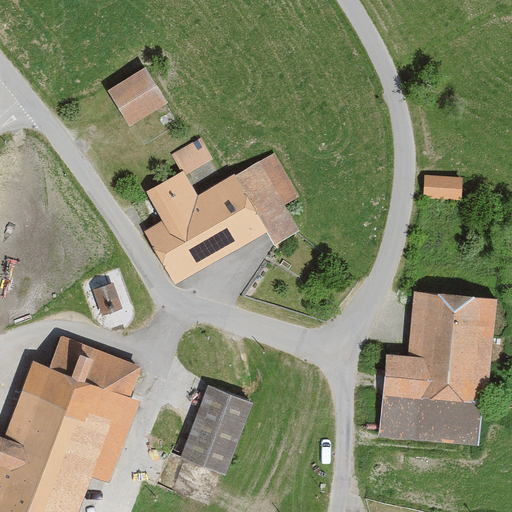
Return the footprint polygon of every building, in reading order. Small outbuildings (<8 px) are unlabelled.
[(156,69),(117,91),(137,128),(177,106),(156,69)] [(203,152),(198,144),(178,156),(191,178),(220,160),(211,146),(203,152)] [(132,178),(112,148),(92,160),(113,191),(132,178)] [(304,201),(278,155),(202,198),(189,175),(153,196),(166,219),(147,230),(181,289),(275,236),(282,249),(307,234),(291,208),(304,201)] [(447,177),(414,177),(413,194),(447,195),(447,177)] [(128,296),(119,275),(95,286),(105,307),(128,296)] [(481,299),(402,293),(398,355),(374,354),(368,438),(461,444),(465,396),(474,397),(481,299)] [(140,398),(151,370),(68,339),(57,367),(41,361),(12,436),(0,431),(0,463),(1,464),(0,468),(0,511),(91,511),(104,480),(119,486),(151,402),(140,398)] [(262,405),(216,388),(190,459),(236,476),(262,405)]
